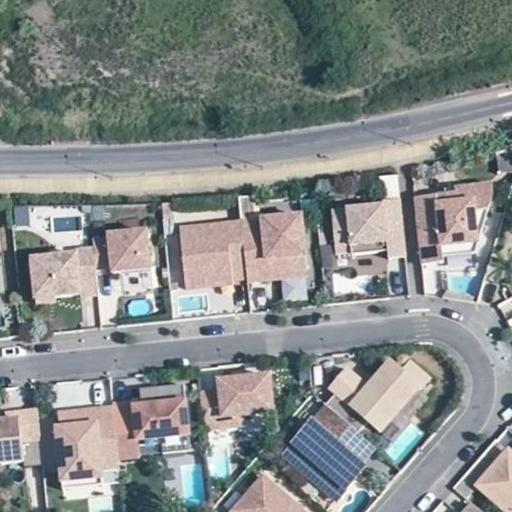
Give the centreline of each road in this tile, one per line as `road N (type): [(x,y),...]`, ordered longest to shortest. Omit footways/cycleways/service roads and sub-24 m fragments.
road 1 (residential): [(0,365),(450,324),(474,335),(490,355),(489,403),(399,511)]
road 2 (tertiary): [(0,163),(247,153),(511,103)]
